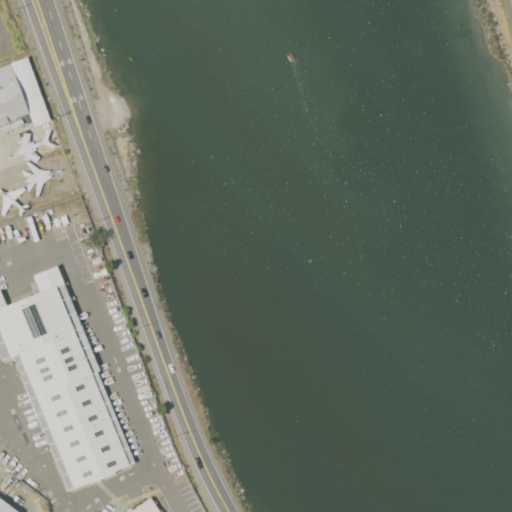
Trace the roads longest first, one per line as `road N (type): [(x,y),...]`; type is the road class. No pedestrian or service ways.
road 1 (primary): [(88,139),(161,350),(230,511)]
road 2 (primary): [(39,0),(88,139)]
